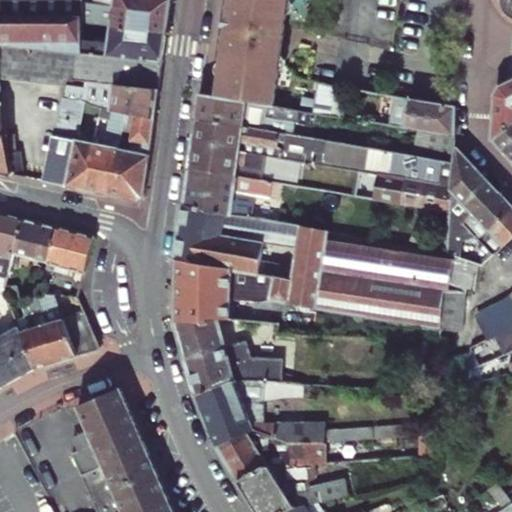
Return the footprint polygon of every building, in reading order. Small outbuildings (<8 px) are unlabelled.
[(0,0),(0,170),(27,176),(24,144),(9,146),(3,75),(58,81),(68,83),(68,77),(75,78),(117,82),(161,87),(165,61),(79,51),(78,50),(78,42),(81,0),(0,0)] [(173,0),(100,0),(98,25),(115,24),(169,30),(173,0)] [(227,0),(223,29),(285,41),(290,0),(227,0)] [(511,0),(500,0),(501,4),(502,8),(504,11),(506,14),(511,19),(511,0)] [(169,30),(115,24),(112,42),(78,42),(78,50),(79,51),(165,61),(169,30)] [(223,29),(219,57),(229,59),(229,65),(280,74),(285,41),(223,29)] [(229,59),(219,57),(219,58),(223,59),(217,96),(276,106),(280,74),(229,65),(229,59)] [(74,87),(75,78),(68,77),(68,83),(66,96),(81,103),(88,105),(100,110),(108,110),(111,111),(125,113),(157,117),(161,87),(117,82),(116,92),(74,87)] [(58,81),(52,132),(76,136),(81,103),(66,96),(68,83),(58,81)] [(511,82),(509,84),(504,93),(502,137),(511,127),(511,82)] [(276,106),(217,96),(200,93),(197,118),(266,129),(267,116),(296,121),(301,116),(310,117),(311,112),(276,106)] [(456,105),(394,94),(390,124),(427,130),(457,135),(456,105)] [(100,110),(88,105),(87,111),(92,113),(90,130),(97,132),(99,115),(100,110)] [(87,189),(111,194),(119,151),(124,120),(125,113),(111,111),(104,148),(94,146),(87,189)] [(119,151),(111,194),(143,201),(146,198),(157,117),(125,113),(124,120),(134,122),(130,153),(119,151)] [(374,147),(266,129),(197,118),(193,142),(267,155),(371,172),(374,147)] [(511,127),(502,137),(511,147),(511,127)] [(457,135),(427,130),(422,155),(457,161),(458,145),(458,135),(457,135)] [(52,132),(45,180),(69,185),(76,136),(52,132)] [(95,140),(76,136),(69,185),(87,189),(94,146),(95,140)] [(263,179),(267,155),(193,142),(190,167),(263,179)] [(458,145),(457,161),(457,179),(450,185),(378,173),(374,197),(453,211),(454,189),(478,168),(458,145)] [(457,179),(457,161),(422,155),(374,147),(371,172),(378,173),(450,185),(457,179)] [(185,203),(230,211),(232,212),(237,189),(278,196),(280,182),(263,179),(190,167),(185,203)] [(468,224),(501,193),(478,168),(454,189),(453,211),(450,251),(455,254),(461,256),(463,239),(479,235),(468,224)] [(511,211),(511,204),(501,193),(468,224),(479,235),(482,239),(511,211)] [(185,203),(178,259),(261,273),(268,242),(226,234),(230,211),(185,203)] [(24,217),(0,211),(0,277),(7,280),(15,253),(24,217)] [(511,240),(511,211),(482,239),(497,254),(511,240)] [(50,262),(59,226),(24,217),(15,253),(50,262)] [(455,254),(450,251),(301,225),(293,280),(276,276),(274,295),(273,300),(294,304),(321,308),(333,311),(424,326),(444,329),(461,332),(462,333),(465,296),(468,284),(452,278),(453,267),(455,254)] [(96,236),(59,226),(50,262),(87,271),(96,236)] [(461,256),(455,254),(453,267),(470,273),(472,260),(461,256)] [(276,276),(261,273),(178,259),(177,321),(208,321),(208,317),(219,317),(231,317),(245,319),(251,291),(274,295),(276,276)] [(481,264),(472,260),(470,273),(478,276),(481,264)] [(470,273),(453,267),(452,278),(468,284),(470,273)] [(476,288),(478,276),(470,273),(468,284),(476,288)] [(0,390),(38,367),(22,329),(20,326),(1,338),(0,336),(0,294),(6,294),(4,290),(6,285),(7,280),(0,277),(0,390)] [(80,297),(83,283),(77,281),(73,297),(80,297)] [(14,284),(6,285),(4,290),(6,294),(10,302),(21,299),(14,284)] [(44,309),(36,311),(59,361),(99,349),(102,344),(87,312),(66,318),(57,297),(41,295),(39,296),(44,309)] [(39,296),(30,298),(36,311),(44,309),(39,296)] [(511,300),(509,297),(499,302),(511,326),(511,300)] [(32,327),(22,329),(38,367),(59,361),(36,311),(30,298),(21,299),(32,327)] [(489,308),(488,309),(500,334),(506,331),(511,327),(511,326),(499,302),(489,308)] [(317,335),(321,308),(294,304),(289,333),(317,335)] [(331,336),(333,311),(321,308),(317,335),(331,336)] [(500,334),(488,309),(477,319),(488,340),(500,334)] [(177,321),(197,395),(231,378),(259,380),(259,342),(249,343),(224,332),(219,317),(208,317),(208,321),(177,321)] [(441,352),(444,329),(424,326),(421,348),(441,352)] [(469,355),(459,358),(457,387),(469,384),(469,355)] [(457,387),(459,358),(440,361),(437,392),(457,387)] [(271,366),(270,380),(297,382),(298,368),(271,366)] [(300,392),(301,383),(297,382),(270,380),(259,380),(231,378),(197,395),(217,446),(251,427),(289,439),(323,439),(325,439),(326,420),(265,414),(266,393),(300,392)] [(86,480),(150,451),(136,420),(121,388),(79,406),(96,444),(74,454),(86,480)] [(251,427),(217,446),(239,482),(262,468),(312,462),(323,461),(323,439),(289,439),(251,427)] [(335,459),(335,438),(325,439),(323,439),(323,461),(335,459)] [(176,511),(174,506),(150,451),(86,480),(100,511),(176,511)] [(262,468),(239,482),(257,511),(289,511),(305,508),(350,496),(344,478),(311,487),(309,482),(310,481),(312,480),(313,479),(314,477),(314,475),(312,462),(262,468)] [(511,511),(511,503),(496,483),(488,489),(503,509),(498,511),(511,511)] [(490,511),(478,496),(469,503),(476,511),(490,511)]
